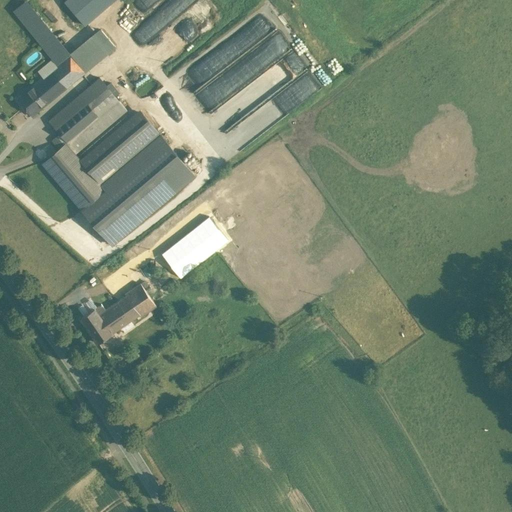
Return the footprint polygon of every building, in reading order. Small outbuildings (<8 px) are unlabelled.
[(74,0),(69,5),(85,24),(112,0),(74,0)] [(173,7),(176,10),(183,1),(182,0),(171,0),(165,8),(169,12),(173,7)] [(197,4),(189,12),(196,20),(205,13),(197,4)] [(179,30),(156,44),(163,55),(186,41),(179,30)] [(71,54),(35,84),(49,101),(85,71),(71,54)] [(35,84),(17,98),(32,115),(49,101),(35,84)] [(105,85),(86,102),(98,116),(117,99),(105,85)] [(79,94),(49,120),(54,126),(85,100),(79,94)] [(67,142),(66,143),(74,153),(126,109),(117,99),(98,116),(67,142)] [(85,100),(54,126),(60,133),(67,142),(98,116),(86,102),(85,100)] [(254,116),(265,126),(280,110),(273,104),(268,110),(264,106),(254,116)] [(142,112),(82,163),(101,185),(161,134),(142,112)] [(60,133),(52,140),(59,149),(66,143),(67,142),(60,133)] [(74,153),(66,143),(59,149),(43,163),(82,209),(104,189),(101,185),(82,163),(74,153)] [(126,295),(105,310),(101,304),(94,308),(112,334),(155,304),(140,283),(125,293),(126,295)] [(112,334),(94,308),(81,318),(98,343),(112,334)]
